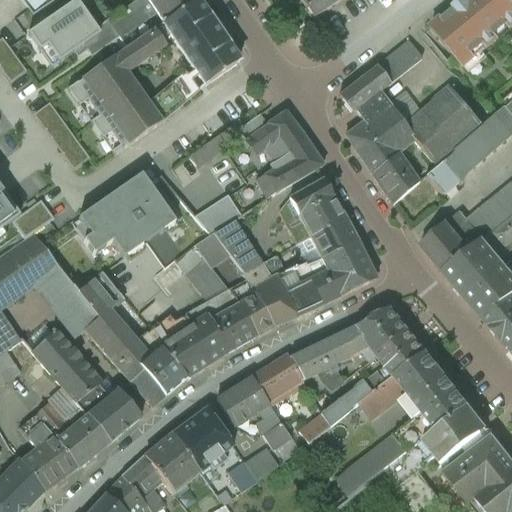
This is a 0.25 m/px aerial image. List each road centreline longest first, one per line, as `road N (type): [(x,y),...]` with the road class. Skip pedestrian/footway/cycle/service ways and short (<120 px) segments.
road 1 (residential): [(417,280),(221,378),(105,470),(68,511)]
road 2 (residential): [(270,62),(72,195),(0,89)]
road 3 (residential): [(297,104),(417,280)]
road 4 (residential): [(427,0),(297,104)]
road 5 (residential): [(417,280),(511,388)]
